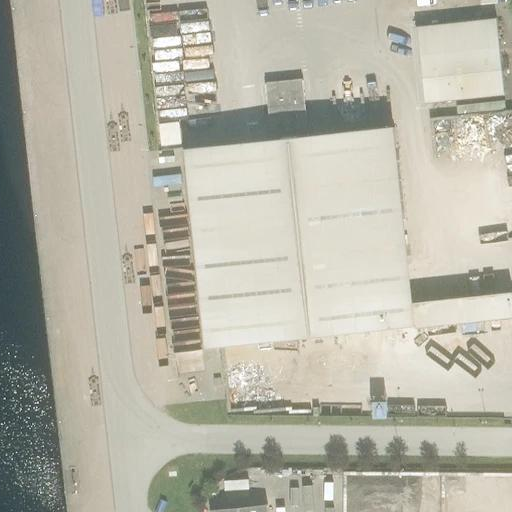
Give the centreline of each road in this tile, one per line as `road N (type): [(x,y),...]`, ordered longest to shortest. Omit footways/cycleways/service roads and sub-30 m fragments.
road 1 (unclassified): [(129,438),(76,0)]
road 2 (unclassified): [(511,443),(129,438)]
road 3 (unknown): [(361,33),(402,90),(432,212),(473,275)]
road 4 (unknown): [(249,37),(262,127),(272,143),(297,150),(321,138),(326,118),(321,38)]
